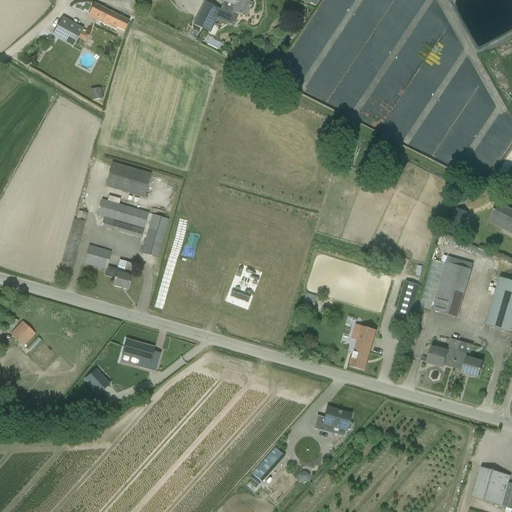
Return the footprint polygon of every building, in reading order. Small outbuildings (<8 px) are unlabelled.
[(241,0),(223,0),(220,9),(204,3),(195,26),(210,33),(216,20),(220,12),(231,16),(233,11),(246,17),(252,4),(241,0)] [(117,28),(124,31),(129,22),(94,4),(89,14),(98,19),(97,21),(115,31),(117,28)] [(52,36),(73,48),(83,30),(62,18),(52,36)] [(83,32),(79,39),(86,42),(89,35),(83,32)] [(92,101),(102,100),(100,89),(90,90),(92,101)] [(112,163),(105,188),(144,199),(151,174),(112,163)] [(141,239),(147,221),(149,214),(147,213),(135,210),(102,200),(97,216),(105,218),(102,228),(141,239)] [(506,231),(508,226),(511,228),(511,212),(497,205),(488,222),(506,231)] [(76,210),(61,269),(72,272),(87,213),(76,210)] [(152,215),(151,222),(145,242),(143,249),(142,254),(158,258),(169,220),(152,215)] [(463,226),(453,221),(448,233),(458,237),(463,226)] [(444,242),(446,236),(441,234),(438,245),(442,247),(444,242)] [(444,242),(475,255),(478,249),(446,236),(444,242)] [(84,263),(107,269),(111,252),(89,246),(84,263)] [(471,270),(470,270),(472,266),(449,259),(448,264),(447,263),(433,311),(457,318),(471,270)] [(128,291),(132,276),(131,276),(134,265),(120,261),(112,287),(128,291)] [(511,329),(511,281),(500,278),(485,326),(511,334),(511,329)] [(409,318),(418,286),(406,282),(396,314),(409,318)] [(317,297),(304,293),(300,309),(312,313),(317,297)] [(392,332),(401,334),(404,322),(395,320),(392,332)] [(23,346),(35,334),(23,322),(11,334),(23,346)] [(353,358),(350,367),(364,372),(376,331),(373,330),(361,327),(355,325),(351,339),(357,341),(353,358)] [(127,338),(123,353),(142,359),(140,366),(156,370),(159,363),(152,361),(156,346),(127,338)] [(461,342),(458,352),(453,369),(463,371),(462,374),(478,378),(480,371),(481,372),(481,370),(480,370),(482,363),(469,359),(473,346),(461,342)] [(432,348),(427,363),(443,368),(444,366),(453,369),(458,352),(448,349),(447,353),(432,348)] [(109,385),(102,378),(95,371),(85,381),(97,393),(99,395),(109,385)] [(349,423),(351,415),(327,408),(324,418),(317,416),(313,429),(330,434),(332,427),(347,431),(347,430),(349,431),(351,430),(352,426),(351,424),(349,423)] [(275,448),(269,455),(279,463),(284,457),(275,448)] [(511,510),(511,485),(508,484),(510,476),(481,468),(473,498),(511,510)] [(261,483),(264,480),(254,471),(251,474),(253,475),(261,483)] [(306,473),(302,473),(299,476),(299,480),(302,482),(306,482),(309,479),(308,475),(306,473)]
